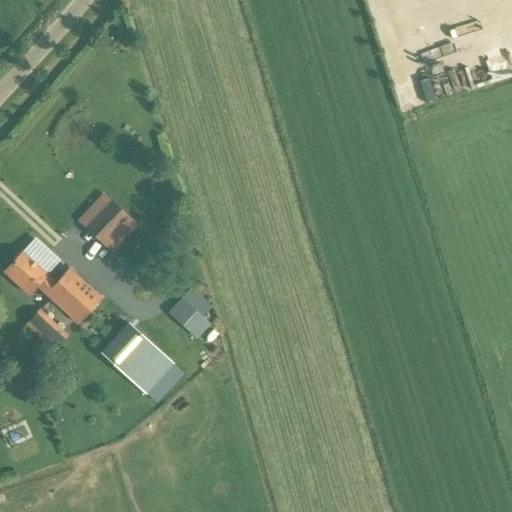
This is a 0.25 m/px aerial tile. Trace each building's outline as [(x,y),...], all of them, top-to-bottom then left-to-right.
[(80,155),(97,145),(89,130),(71,140),(80,155)] [(110,200),(86,227),(104,244),(129,218),(110,200)] [(180,218),(173,211),(164,219),(172,226),(180,218)] [(147,223),(132,237),(146,252),(161,239),(147,223)] [(138,250),(126,263),(134,269),(145,256),(138,250)] [(20,253),(2,273),(27,295),(34,287),(76,324),(101,299),(68,268),(53,284),(20,253)] [(211,324),(180,296),(178,299),(168,309),(199,337),(211,324)] [(38,310),(24,326),(51,350),(66,335),(38,310)] [(143,337),(127,323),(99,352),(145,396),(174,365),(143,337)]
